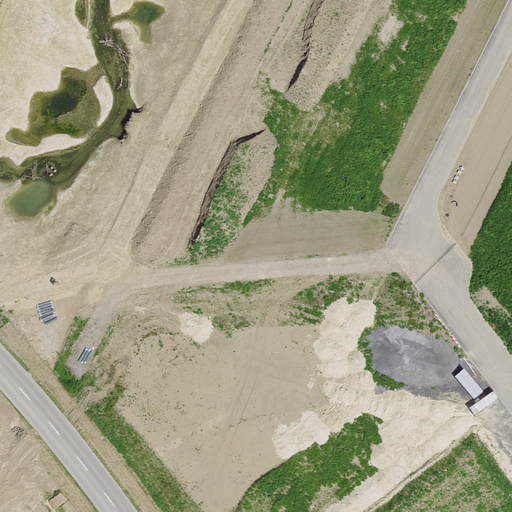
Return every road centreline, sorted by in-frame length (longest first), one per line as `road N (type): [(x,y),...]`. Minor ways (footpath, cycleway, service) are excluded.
road 1 (residential): [(511,21),(413,232),(418,259),(511,384)]
road 2 (tertiary): [(0,360),(121,511)]
